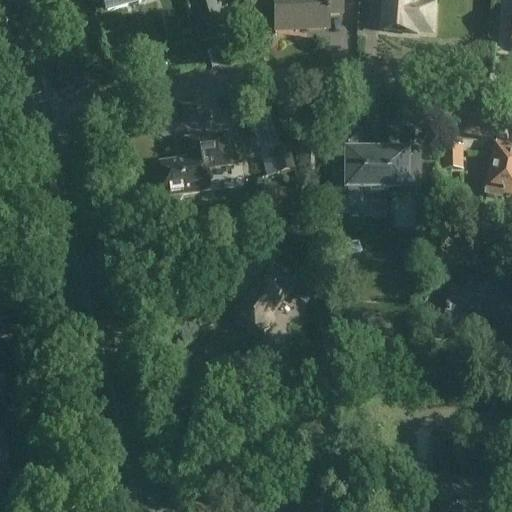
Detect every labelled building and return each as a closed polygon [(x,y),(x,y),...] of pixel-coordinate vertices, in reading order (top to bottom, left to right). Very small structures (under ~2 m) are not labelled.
[(94,0),(96,3),(102,2),(105,14),(141,4),(154,0),(153,0),(94,0)] [(215,0),(192,0),(197,15),(193,17),(200,40),(225,32),(215,0)] [(272,0),(273,28),(304,27),(304,31),(325,30),(325,15),(341,14),(340,0),(272,0)] [(386,0),(384,31),(415,34),(415,32),(431,33),(433,9),(417,7),(417,0),(386,0)] [(327,36),(343,35),(341,16),(326,17),(327,36)] [(300,127),(299,143),(299,177),(301,177),(309,177),(309,143),(310,128),(300,127)] [(359,134),(334,134),(335,214),(359,214),(359,194),(417,195),(416,153),(385,152),(385,154),(359,154),(359,134)] [(167,198),(182,196),(208,193),(205,171),(230,168),(226,136),(185,141),(187,161),(159,165),(164,199),(167,198)] [(492,162),(485,202),(503,205),(504,199),(511,200),(511,144),(497,142),(493,162),(492,162)] [(461,171),(461,148),(442,149),(443,171),(461,171)] [(273,153),(275,159),(279,176),(295,172),(289,149),(273,153)] [(314,199),(314,180),(302,180),(302,182),(302,196),(302,199),(314,199)] [(262,186),(255,222),(279,226),(286,190),(262,186)] [(259,282),(236,314),(229,323),(257,343),(260,339),(264,338),(267,337),(271,334),(273,331),(274,328),(274,324),(273,320),(297,288),(272,270),(261,284),(259,282)] [(434,289),(425,304),(438,310),(448,313),(446,324),(442,324),(440,333),(464,337),(464,335),(492,339),(491,349),(511,352),(511,307),(456,298),(440,293),(434,289)] [(364,315),(346,321),(361,371),(380,364),(364,315)] [(0,431),(0,482),(9,480),(2,455),(6,453),(0,431)] [(442,488),(440,511),(504,511),(506,485),(465,483),(465,489),(442,488)] [(413,485),(412,507),(429,508),(430,486),(413,485)] [(335,511),(331,506),(326,509),(314,490),(290,506),(294,511),(335,511)]
